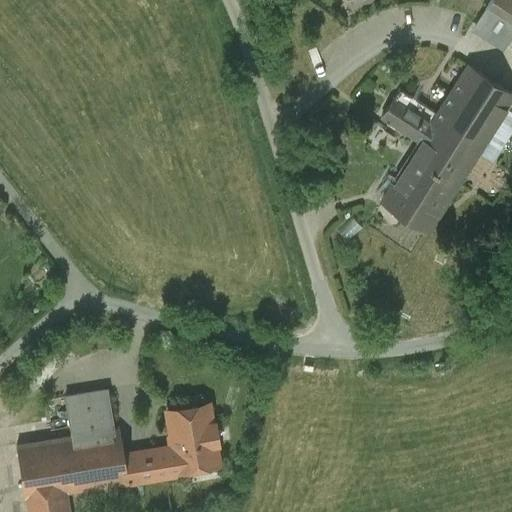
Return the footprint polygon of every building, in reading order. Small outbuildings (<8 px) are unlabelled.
[(346,0),(352,10),(372,0),(346,0)] [(511,0),(488,0),(484,8),(511,25),(511,0)] [(511,31),(511,25),(484,8),(477,19),(508,38),(511,31)] [(511,91),(468,64),(436,113),(398,88),(381,115),(382,116),(383,116),(420,139),(381,200),(425,229),(477,148),(491,158),(511,124),(511,110),(504,106),(511,92),(511,91)] [(104,388),(64,394),(64,395),(65,395),(71,434),(111,427),(104,388)] [(207,402),(167,409),(173,445),(120,453),(125,481),(185,471),(185,467),(217,461),(213,442),(216,441),(213,422),(210,422),(207,402)] [(71,434),(55,437),(64,490),(84,487),(88,507),(117,502),(114,483),(125,481),(120,453),(116,427),(111,427),(71,434)] [(55,437),(16,443),(25,497),(27,511),(68,511),(64,490),(55,437)]
